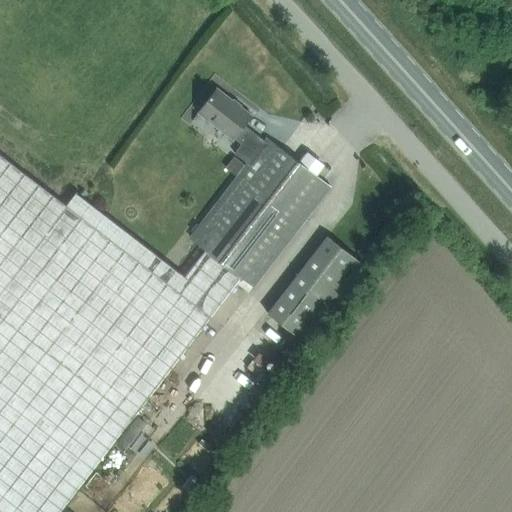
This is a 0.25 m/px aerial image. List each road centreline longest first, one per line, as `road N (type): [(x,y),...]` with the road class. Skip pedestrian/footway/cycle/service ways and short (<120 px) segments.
road 1 (unclassified): [(511,259),(277,0)]
road 2 (primary): [(511,192),(339,0)]
